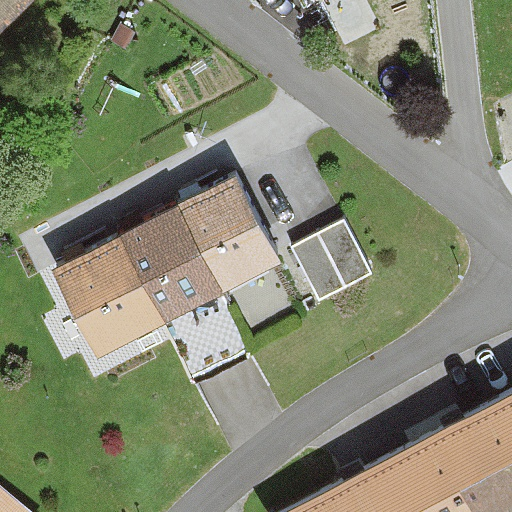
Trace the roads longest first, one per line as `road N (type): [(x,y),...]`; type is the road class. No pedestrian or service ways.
road 1 (residential): [(194,511),(315,412),(511,295)]
road 2 (residential): [(477,208),(207,0)]
road 3 (residential): [(454,0),(477,208)]
